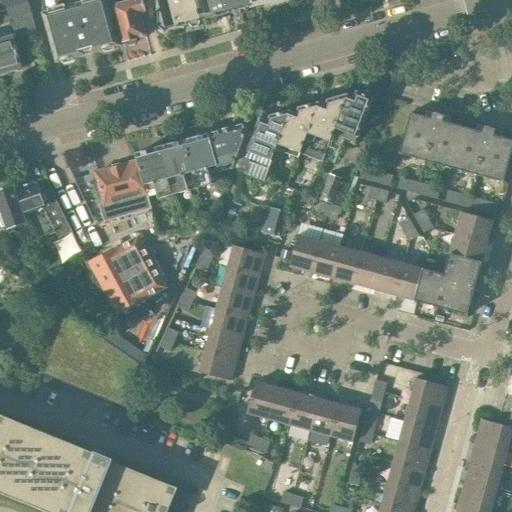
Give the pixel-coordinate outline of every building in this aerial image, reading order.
[(6,12),(13,38),(3,40),(1,34),(0,34),(0,75),(24,69),(16,40),(41,33),(31,0),(7,0),(11,11),(6,12)] [(61,59),(64,62),(72,60),(73,56),(103,48),(106,51),(113,49),(115,44),(118,44),(105,0),(96,0),(77,6),(75,0),(54,0),(57,11),(45,14),(58,60),(61,59)] [(145,0),(137,0),(115,6),(124,43),(128,42),(129,44),(131,46),(139,44),(139,39),(149,37),(143,14),(149,12),(145,0)] [(202,21),(203,20),(197,0),(159,0),(159,25),(166,30),(189,24),(193,28),(200,26),(202,21)] [(197,0),(203,20),(204,20),(209,23),(216,22),(217,16),(225,14),(220,0),(197,0)] [(220,0),(225,14),(238,11),(241,14),(248,12),(250,7),(253,7),(250,0),(220,0)] [(355,98),(348,95),(331,141),(329,147),(340,151),(345,138),(356,142),(373,98),(358,92),(355,98)] [(302,152),(301,154),(323,163),(329,147),(331,141),(348,95),(329,100),(326,106),(319,103),(307,138),(302,152)] [(290,112),(277,149),(290,154),(292,149),(302,152),(307,138),(319,103),(300,108),(297,115),(290,112)] [(270,166),(277,149),(290,112),(272,117),(269,123),(261,119),(257,130),(249,127),(235,163),(233,167),(245,172),(250,158),(270,166)] [(412,112),(400,153),(452,167),(463,126),(444,121),(445,115),(434,112),(432,118),(412,112)] [(210,134),(219,167),(235,163),(249,127),(247,124),(210,134)] [(483,132),(463,126),(452,167),(504,182),(511,153),(511,139),(495,135),(496,129),(485,126),(483,132)] [(217,168),(219,167),(210,134),(185,141),(193,172),(198,188),(213,184),(208,168),(217,166),(217,168)] [(185,175),(193,172),(185,141),(162,147),(175,195),(189,191),(185,175)] [(137,154),(139,161),(149,197),(158,194),(159,199),(175,195),(162,147),(137,154)] [(139,161),(96,172),(105,205),(100,206),(105,221),(115,219),(133,214),(152,209),(149,197),(139,161)] [(390,187),(393,176),(364,168),(361,179),(390,187)] [(266,178),(276,181),(280,172),(270,169),(266,178)] [(331,174),(321,200),(333,205),(343,179),(331,174)] [(438,200),(441,189),(400,178),(397,189),(438,200)] [(0,228),(3,227),(9,225),(9,227),(22,222),(26,221),(25,219),(29,217),(30,222),(39,239),(42,237),(57,230),(60,237),(71,231),(73,230),(62,209),(51,188),(50,189),(51,191),(42,194),(38,183),(36,184),(23,188),(15,191),(14,187),(3,191),(0,191),(0,228)] [(366,196),(377,198),(380,188),(369,185),(366,196)] [(387,201),(390,190),(380,188),(377,198),(387,201)] [(482,200),(484,193),(478,191),(476,199),(448,191),(445,202),(496,216),(499,205),(482,200)] [(321,202),(317,213),(328,217),(332,205),(321,202)] [(332,205),(328,217),(337,220),(341,208),(332,205)] [(269,208),(263,232),(281,237),(287,213),(269,208)] [(429,217),(424,208),(414,214),(419,223),(429,217)] [(488,242),(494,220),(462,211),(456,233),(488,242)] [(400,222),(405,231),(415,225),(409,217),(400,222)] [(429,217),(419,223),(424,232),(434,226),(429,217)] [(420,234),(415,225),(405,231),(410,240),(420,234)] [(321,240),(312,272),(333,278),(342,246),(341,246),(344,234),(325,229),(322,241),(321,240)] [(450,254),(482,263),(488,242),(456,233),(450,254)] [(152,310),(147,300),(170,288),(140,234),(90,262),(124,325),(152,310)] [(290,266),(312,272),(321,240),(299,234),(290,266)] [(234,245),(228,266),(260,275),(266,254),(234,245)] [(354,284),(362,252),(342,246),(333,278),(354,284)] [(205,248),(201,257),(211,262),(216,253),(205,248)] [(291,251),(283,249),(281,257),(289,259),(291,251)] [(375,289),(383,257),(362,252),(354,284),(375,289)] [(428,258),(425,268),(416,301),(468,315),(482,263),(450,254),(448,264),(428,258)] [(207,271),(211,262),(201,257),(197,266),(207,271)] [(395,295),(404,263),(383,257),(375,289),(395,295)] [(416,301),(425,268),(404,263),(395,295),(416,301)] [(260,275),(228,266),(223,287),(255,296),(260,275)] [(223,287),(217,308),(249,317),(255,296),(223,287)] [(193,302),(197,293),(187,288),(182,297),(193,302)] [(193,302),(182,297),(178,307),(189,312),(193,302)] [(249,317),(217,308),(211,329),(243,338),(249,317)] [(64,313),(40,373),(127,408),(144,367),(64,313)] [(45,338),(52,320),(40,315),(32,333),(45,338)] [(179,332),(169,327),(164,337),(175,342),(179,332)] [(238,359),(243,338),(211,329),(206,350),(238,359)] [(170,351),(175,342),(164,337),(160,347),(170,351)] [(232,380),(238,359),(206,350),(200,372),(232,380)] [(411,399),(443,408),(449,386),(417,378),(411,399)] [(385,393),(388,383),(377,380),(374,390),(385,393)] [(248,413),(269,419),(278,387),(256,381),(248,413)] [(299,393),(278,387),(269,419),(290,425),(299,393)] [(371,400),(383,403),(385,393),(374,390),(371,400)] [(290,425),(311,430),(320,398),(299,393),(290,425)] [(320,398),(311,430),(332,436),(341,404),(320,398)] [(443,408),(411,399),(405,420),(437,429),(443,408)] [(363,410),(341,404),(332,436),(354,442),(363,410)] [(0,416),(0,493),(46,511),(162,511),(173,487),(27,427),(0,416)] [(476,440),(508,449),(511,435),(511,426),(482,419),(476,440)] [(437,429),(405,420),(400,441),(431,450),(437,429)] [(377,425),(366,422),(363,432),(374,435),(377,425)] [(363,432),(360,442),(371,445),(374,435),(363,432)] [(257,449),(261,438),(251,434),(247,446),(257,449)] [(267,453),(271,441),(261,438),(257,449),(267,453)] [(471,461),(503,470),(508,449),(476,440),(471,461)] [(431,450),(400,441),(394,462),(426,471),(431,450)] [(465,482),(497,491),(503,470),(471,461),(465,482)] [(426,471),(394,462),(388,483),(420,491),(426,471)] [(362,476),(365,466),(354,463),(351,473),(362,476)] [(348,483),(359,486),(362,476),(351,473),(348,483)] [(459,503),(491,511),(497,491),(465,482),(459,503)] [(414,511),(420,491),(388,483),(383,504),(413,511),(414,511)] [(294,494),(284,492),(281,503),(291,506),(294,494)] [(294,494),(291,506),(301,508),(304,497),(294,494)] [(457,511),(491,511),(459,503),(457,511)]
